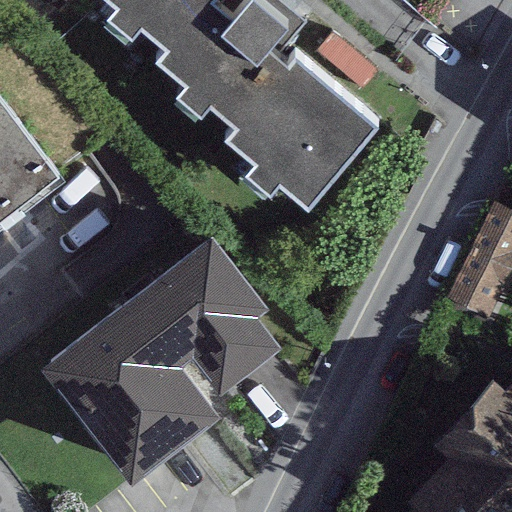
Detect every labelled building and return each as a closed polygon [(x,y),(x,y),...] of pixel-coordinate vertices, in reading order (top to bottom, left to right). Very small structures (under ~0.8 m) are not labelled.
[(212,0),(110,0),(118,6),(108,18),(131,38),(141,27),(169,50),(158,62),(185,85),(175,97),(200,119),(211,106),(238,128),(227,140),(255,164),(246,174),(271,196),(281,184),(307,206),(376,126),(296,58),(288,67),(267,49),(289,24),(260,0),(247,0),(232,18),(212,1),(212,0)] [(0,210),(58,166),(0,91),(0,210)] [(511,272),(511,205),(491,197),(449,294),(494,313),(511,272)] [(266,289),(212,218),(41,351),(130,466),(219,397),(181,348),(192,341),(220,377),(281,329),(256,297),(266,289)] [(511,511),(511,386),(492,368),(430,432),(446,448),(408,487),(434,511),(511,511)]
